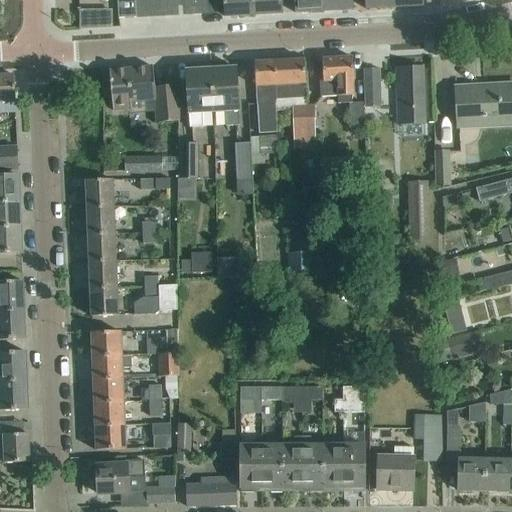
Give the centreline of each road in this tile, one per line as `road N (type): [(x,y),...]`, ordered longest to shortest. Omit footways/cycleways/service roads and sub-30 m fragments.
road 1 (residential): [(37,50),(511,25)]
road 2 (residential): [(60,511),(37,50)]
